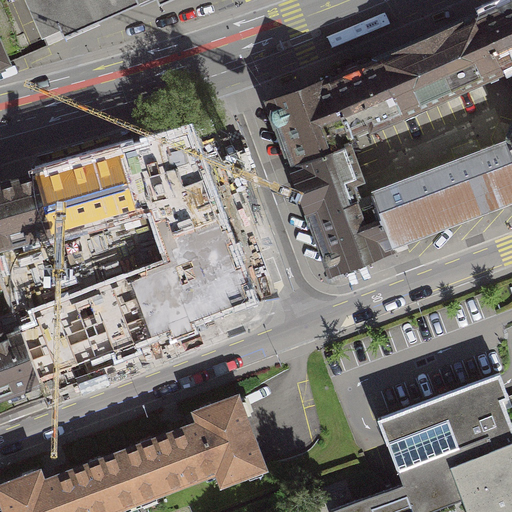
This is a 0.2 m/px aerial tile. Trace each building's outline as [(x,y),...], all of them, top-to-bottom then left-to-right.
[(26,0),(46,44),(143,0),(162,0),(164,3),(171,0),(26,0)] [(403,53),(268,99),(335,274),(399,250),(397,245),(375,189),(357,142),(511,71),(511,69),(503,53),(511,49),(511,0),(400,48),(403,53)] [(0,34),(0,71),(12,68),(0,34)] [(193,125),(39,170),(53,232),(146,206),(163,261),(34,309),(40,325),(27,330),(46,385),(62,379),(258,304),(193,125)] [(511,139),(375,189),(397,245),(511,204),(511,139)] [(39,170),(0,181),(0,402),(46,385),(27,330),(15,335),(4,339),(0,327),(0,247),(53,232),(39,170)] [(403,483),(332,510),(332,511),(511,511),(511,425),(502,398),(508,396),(504,386),(499,373),(379,419),(383,431),(403,483)] [(38,485),(0,498),(0,511),(166,511),(211,496),(216,507),(265,489),(236,411),(189,428),(194,441),(42,496),(38,485)]
